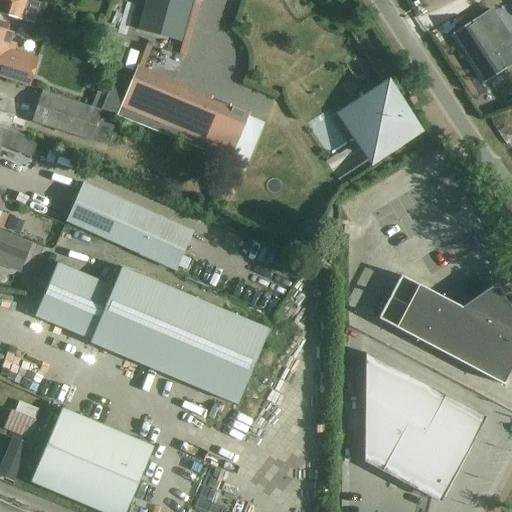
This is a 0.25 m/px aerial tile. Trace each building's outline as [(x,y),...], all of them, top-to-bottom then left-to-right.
[(0,0),(0,14),(19,20),(35,25),(42,4),(26,0),(0,0)] [(180,42),(191,0),(148,0),(140,31),(180,42)] [(473,22),(454,35),(485,83),(505,70),(504,69),(511,64),(511,40),(492,11),(474,23),(473,22)] [(0,65),(1,66),(0,68),(0,77),(18,82),(27,85),(35,56),(13,50),(15,43),(9,41),(11,32),(0,28),(0,65)] [(248,118),(136,70),(117,117),(230,162),(248,118)] [(100,112),(43,89),(31,119),(89,141),(89,140),(106,146),(113,128),(97,121),(100,112)] [(367,104),(348,117),(360,136),(359,138),(360,140),(361,141),(372,158),(373,159),(399,141),(401,140),(396,133),(404,129),(399,121),(406,117),(405,116),(387,89),(386,89),(369,100),(368,101),(366,103),(367,104)] [(0,129),(3,130),(10,132),(13,117),(0,113),(0,129)] [(0,195),(5,198),(11,186),(0,180),(0,195)] [(83,185),(66,223),(176,272),(193,234),(83,185)] [(253,217),(267,225),(275,212),(261,204),(253,217)] [(7,237),(1,253),(18,260),(20,254),(26,256),(30,246),(7,237)] [(91,341),(113,288),(57,265),(35,317),(91,341)] [(122,269),(121,269),(113,288),(91,341),(90,343),(237,405),(268,332),(268,331),(122,269)] [(504,384),(511,368),(511,310),(495,286),(462,309),(401,277),(378,320),(504,386),(505,384),(504,384)] [(364,463),(427,497),(429,493),(432,495),(435,495),(437,494),(440,493),(442,492),(444,489),(447,491),(486,418),(365,354),(364,463)] [(62,408),(30,482),(99,511),(126,511),(154,447),(62,408)]
